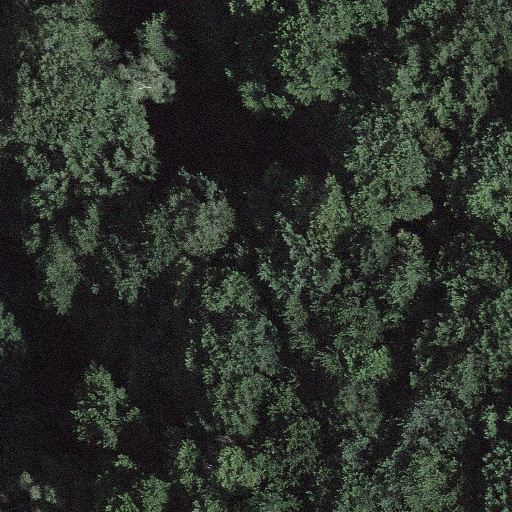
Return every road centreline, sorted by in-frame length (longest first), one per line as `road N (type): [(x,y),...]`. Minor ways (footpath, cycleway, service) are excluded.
road 1 (unclassified): [(74,321),(28,169),(0,110)]
road 2 (unclassified): [(102,511),(74,321)]
